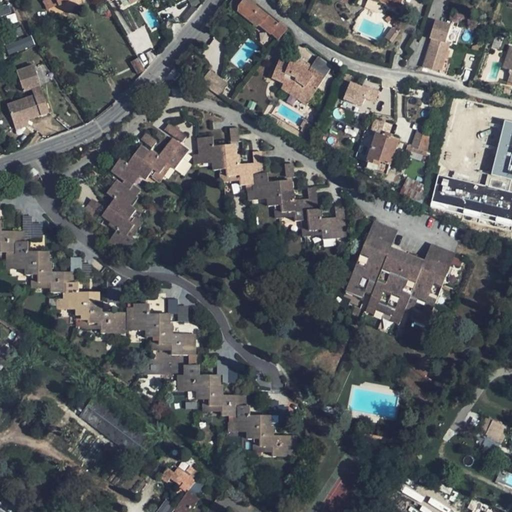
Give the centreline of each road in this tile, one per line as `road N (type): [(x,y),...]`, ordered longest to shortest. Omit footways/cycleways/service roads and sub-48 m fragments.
road 1 (residential): [(257,0),(331,55),(511,104)]
road 2 (residential): [(0,166),(91,130),(122,108),(214,0)]
